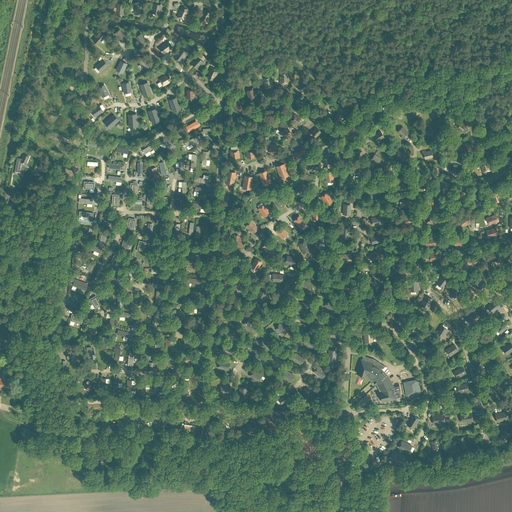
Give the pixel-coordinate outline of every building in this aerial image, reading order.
[(134,14),(142,13),(139,1),(132,3),(134,14)] [(123,15),(125,3),(117,2),(116,14),(123,15)] [(162,8),(163,4),(159,3),(159,5),(153,3),(152,9),(151,8),(150,13),(159,15),(161,8),(162,8)] [(187,12),(188,9),(182,7),(181,9),(180,9),(177,17),(185,20),(188,12),(187,12)] [(210,16),(211,13),(206,10),(204,13),(203,12),(199,19),(207,24),(211,16),(210,16)] [(227,19),(228,15),(225,14),(224,15),(219,14),(217,24),(225,25),(226,18),(227,19)] [(121,43),(127,38),(120,29),(114,33),(121,43)] [(98,45),(105,37),(100,32),(93,40),(98,45)] [(141,47),(147,43),(141,33),(135,37),(141,47)] [(166,52),(173,47),(168,40),(161,46),(162,46),(159,48),(163,54),(166,52)] [(177,58),(184,62),(190,51),(183,47),(177,58)] [(146,69),(151,64),(143,56),(138,61),(146,69)] [(198,57),(193,62),(192,61),(189,64),(191,66),(192,65),(196,68),(201,64),(202,65),(204,63),(198,57)] [(103,59),(95,66),(101,72),(108,65),(103,59)] [(215,78),(219,70),(211,66),(207,75),(208,75),(207,78),(213,81),(214,78),(215,78)] [(172,80),(168,74),(166,76),(165,75),(159,79),(163,86),(170,82),(169,82),(172,80)] [(270,80),(270,76),(264,77),(265,84),(264,84),(265,88),(273,87),(271,80),(270,80)] [(122,81),(124,93),(131,92),(129,80),(122,81)] [(307,88),(310,85),(306,81),(301,85),(300,84),(297,88),(303,93),(307,88)] [(140,85),(143,93),(144,97),(151,94),(148,82),(140,85)] [(98,87),(102,96),(109,93),(104,84),(98,87)] [(249,99),(255,97),(253,91),(255,91),(254,88),(252,88),(252,90),(247,91),(249,99)] [(185,99),(194,98),(194,92),(196,92),(195,89),(193,89),(193,90),(186,90),(186,95),(185,95),(185,99)] [(181,109),(178,102),(176,97),(169,100),(173,112),(181,109)] [(320,103),(319,97),(312,98),(312,97),(308,98),(309,105),(316,104),(315,103),(320,103)] [(237,112),(243,109),(240,104),(241,103),(239,100),(237,101),(238,102),(233,105),(237,112)] [(90,110),(95,116),(104,111),(99,104),(90,110)] [(160,120),(157,113),(156,108),(148,111),(152,123),(160,120)] [(341,118),(343,116),(338,112),(335,117),(334,116),(331,120),(337,124),(341,119),(341,118)] [(203,121),(215,118),(214,113),(202,115),(203,121)] [(110,128),(115,123),(119,120),(114,114),(104,122),(110,128)] [(137,126),(137,119),(136,114),(128,114),(129,127),(137,126)] [(300,126),(303,121),(298,118),(298,117),(295,114),(290,121),(296,124),(297,124),(300,126)] [(189,132),(200,126),(197,120),(186,127),(189,132)] [(465,133),(468,129),(463,125),(463,124),(459,122),(455,128),(461,132),(461,131),(465,133)] [(347,135),(356,130),(352,124),(343,129),(347,135)] [(495,131),(490,125),(485,128),(484,127),(482,128),(483,130),(484,130),(487,134),(491,131),(492,133),(495,131)] [(286,138),(292,134),(287,127),(281,132),(286,138)] [(322,133),(317,127),(312,131),(311,130),(309,132),(311,134),(312,133),(315,137),(319,134),(320,135),(322,133)] [(403,139),(405,137),(404,136),(408,132),(402,127),(398,132),(402,135),(401,137),(403,139)] [(435,133),(431,128),(426,132),(425,131),(423,133),(425,135),(426,134),(429,138),(435,133)] [(384,137),(381,131),(376,134),(375,133),(372,135),(373,137),(375,136),(377,141),(384,137)] [(196,135),(184,142),(187,146),(198,139),(196,135)] [(164,138),(161,142),(174,149),(176,145),(164,138)] [(322,150),(331,145),(328,139),(319,143),(322,150)] [(462,150),(462,148),(461,148),(462,142),(455,141),(454,147),(459,148),(459,150),(462,150)] [(153,142),(142,149),(145,153),(156,146),(153,142)] [(275,153),(277,145),(269,144),(268,152),(275,153)] [(301,144),(294,154),(300,158),(307,148),(301,144)] [(493,153),(490,145),(485,147),(484,146),(481,147),(482,149),(483,149),(485,154),(490,152),(491,154),(493,153)] [(247,158),(255,157),(254,149),(246,150),(247,158)] [(231,158),(239,157),(238,150),(230,151),(231,158)] [(425,152),(425,150),(422,151),(423,154),(424,153),(425,159),(433,157),(431,151),(425,152)] [(405,157),(405,151),(397,151),(397,158),(403,158),(403,159),(406,159),(406,157),(405,157)] [(345,164),(354,159),(350,153),(341,158),(345,164)] [(26,164),(30,156),(24,154),(22,159),(17,158),(14,170),(19,171),(21,162),(26,164)] [(381,159),(375,154),(372,159),(371,158),(369,160),(372,162),(373,161),(377,164),(381,159)] [(461,165),(463,159),(452,155),(450,162),(461,165)] [(312,171),(317,162),(311,159),(306,168),(312,171)] [(163,161),(158,162),(162,175),(166,174),(163,161)] [(482,172),(489,170),(488,164),(487,164),(486,161),(480,162),(482,168),(481,168),(482,172)] [(276,166),(280,178),(289,175),(284,163),(276,166)] [(259,173),(263,185),(271,182),(266,170),(259,173)] [(228,171),(226,183),(234,185),(236,172),(228,171)] [(332,181),(334,181),(332,171),(325,172),(327,182),(328,182),(332,181)] [(245,176),(243,188),(251,189),(253,177),(245,176)] [(427,189),(430,179),(423,177),(420,187),(427,189)] [(445,192),(448,183),(441,180),(438,190),(445,192)] [(299,196),(306,188),(300,184),(294,191),(299,196)] [(374,194),(384,190),(381,184),(372,188),(374,194)] [(461,202),(465,193),(459,190),(455,199),(461,202)] [(498,195),(497,191),(491,193),(493,199),(492,199),(494,204),(502,201),(499,195),(498,195)] [(327,205),(332,201),(327,193),(321,197),(327,205)] [(278,209),(284,206),(279,197),(273,200),(278,209)] [(404,207),(414,205),(412,198),(402,200),(404,207)] [(432,212),(439,210),(435,200),(428,203),(432,212)] [(264,217),(270,213),(264,205),(259,209),(264,217)] [(79,215),(79,218),(84,218),(84,216),(92,217),(93,212),(79,210),(79,215)] [(489,225),(499,221),(496,214),(487,218),(489,225)] [(402,226),(412,223),(410,215),(400,218),(402,226)] [(301,228),(306,223),(299,216),(294,221),(301,228)] [(462,227),(471,222),(467,216),(459,221),(462,227)] [(373,225),(382,223),(381,217),(372,218),(373,225)] [(435,229),(439,223),(431,217),(427,223),(435,229)] [(253,233),(258,228),(251,221),(246,226),(253,233)] [(282,238),(288,234),(281,226),(276,231),(282,238)] [(488,237),(498,235),(496,228),(486,230),(488,237)] [(326,243),(328,234),(321,232),(319,242),(326,243)] [(372,244),(383,240),(381,233),(370,236),(372,244)] [(401,244),(411,241),(409,233),(398,236),(401,244)] [(240,247),(245,242),(237,235),(233,241),(240,247)] [(426,246),(436,245),(435,238),(425,239),(426,246)] [(465,246),(466,239),(456,238),(455,245),(465,246)] [(303,253),(309,250),(305,241),(299,244),(303,253)] [(270,254),(275,249),(268,242),(263,247),(270,254)] [(103,249),(92,245),(90,248),(99,252),(99,253),(101,254),(102,253),(102,252),(102,251),(103,249)] [(224,257),(231,255),(227,246),(221,248),(224,257)] [(373,260),(382,255),(379,249),(370,253),(373,260)] [(493,259),(494,260),(499,261),(500,262),(503,251),(497,249),(493,259)] [(430,261),(440,259),(439,252),(430,254),(430,261)] [(400,263),(409,261),(408,254),(399,256),(400,263)] [(113,257),(111,261),(112,261),(111,263),(116,266),(120,259),(114,256),(114,258),(113,257)] [(295,266),(297,259),(287,256),(285,262),(295,266)] [(257,270),(262,262),(256,258),(251,267),(257,270)] [(88,264),(86,268),(91,270),(92,269),(94,265),(95,264),(90,261),(88,264)] [(319,275),(323,266),(316,263),(313,273),(319,275)] [(174,267),(170,268),(170,270),(167,270),(167,282),(171,281),(171,278),(175,278),(175,272),(174,267)] [(282,282),(283,275),(273,274),(272,281),(282,282)] [(482,279),(477,274),(470,281),(474,286),(482,279)] [(114,283),(118,282),(120,281),(119,275),(110,278),(111,283),(114,283)] [(443,275),(437,283),(437,284),(441,287),(442,287),(449,279),(443,275)] [(373,288),(378,283),(372,276),(366,280),(373,288)] [(73,284),(86,289),(88,284),(75,279),(73,284)] [(236,290),(243,289),(242,279),(235,280),(236,290)] [(308,291),(312,286),(305,279),(300,285),(308,291)] [(391,293),(398,292),(395,282),(389,284),(391,293)] [(452,285),(450,295),(452,296),(457,296),(458,297),(459,286),(452,285)] [(262,302),(266,293),(260,290),(256,300),(262,302)] [(369,307),(376,300),(371,295),(364,302),(369,307)] [(425,295),(421,304),(422,305),(426,307),(428,308),(432,299),(425,295)] [(99,302),(97,298),(97,299),(96,297),(91,300),(94,307),(100,304),(99,302)] [(332,312),(337,307),(329,300),(324,305),(332,312)] [(495,300),(486,307),(491,313),(500,306),(495,300)] [(387,313),(391,304),(384,301),(381,310),(387,313)] [(394,317),(401,322),(408,312),(400,307),(394,317)] [(465,319),(470,325),(479,317),(474,312),(465,319)] [(71,320),(74,321),(82,323),(83,316),(72,313),(70,320),(71,320)] [(250,331),(256,327),(249,319),(244,324),(250,331)] [(413,333),(420,326),(415,321),(408,328),(413,333)] [(500,333),(507,326),(502,321),(495,328),(500,333)] [(285,334),(288,328),(279,323),(276,329),(285,334)] [(435,334),(442,338),(448,329),(441,325),(435,334)] [(364,341),(373,341),(372,331),(373,331),(373,327),(366,328),(367,331),(364,331),(364,341)] [(236,339),(240,333),(232,328),(228,334),(236,339)] [(428,333),(418,339),(422,346),(432,340),(428,333)] [(479,346),(484,337),(478,334),(473,343),(479,346)] [(312,349),(316,344),(309,337),(304,342),(312,349)] [(268,349),(272,343),(263,338),(260,344),(268,349)] [(13,345),(14,341),(11,341),(11,339),(4,339),(4,347),(11,348),(11,345),(13,345)] [(506,354),(511,350),(511,345),(510,343),(502,349),(506,354)] [(230,355),(233,348),(224,344),(221,351),(230,355)] [(450,356),(458,350),(454,344),(446,350),(450,356)] [(68,361),(69,361),(75,360),(76,359),(74,350),(67,352),(68,361)] [(262,364),(265,358),(256,353),(253,359),(262,364)] [(301,364),(304,358),(296,353),(292,359),(301,364)] [(428,365),(434,363),(431,353),(424,356),(428,365)] [(485,366),(491,358),(486,354),(480,362),(485,366)] [(384,366),(374,359),(363,355),(362,360),(361,360),(357,372),(367,375),(373,379),(374,381),(376,384),(376,383),(378,385),(381,391),(383,402),(396,399),(396,398),(400,397),(399,392),(400,392),(399,386),(393,387),(389,377),(382,370),(385,366),(384,366)] [(228,370),(230,363),(220,361),(219,368),(228,370)] [(322,378),(326,372),(318,366),(314,372),(322,378)] [(457,377),(466,373),(463,367),(454,371),(457,377)] [(259,381),(262,375),(254,370),(250,376),(259,381)] [(291,381),(294,375),(285,370),(282,377),(291,381)] [(9,389),(10,378),(0,377),(0,386),(4,387),(3,389),(9,389)] [(90,377),(84,384),(90,389),(96,382),(90,377)] [(493,381),(490,386),(497,390),(501,381),(495,378),(493,381)] [(406,396),(421,392),(418,379),(417,379),(404,382),(403,382),(406,396)] [(435,392),(442,391),(441,381),(434,382),(435,392)] [(369,383),(349,401),(353,405),(372,387),(369,383)] [(459,393),(468,390),(467,384),(457,386),(459,393)] [(241,398),(248,397),(247,388),(240,388),(241,398)] [(308,400),(311,391),(305,388),(301,398),(308,400)] [(282,404),(290,399),(287,393),(278,398),(282,404)] [(495,413),(497,422),(509,419),(507,410),(495,413)] [(460,413),(461,422),(473,421),(472,411),(460,413)] [(406,424),(414,429),(420,418),(412,413),(406,424)] [(432,414),(433,423),(445,423),(444,414),(432,414)] [(505,442),(511,434),(505,430),(499,438),(505,442)] [(457,439),(460,448),(467,446),(464,437),(457,439)] [(433,451),(440,449),(437,439),(430,441),(433,451)] [(402,441),(399,447),(409,452),(409,451),(411,446),(412,446),(402,441)] [(400,462),(402,457),(402,456),(392,451),(389,458),(399,462),(400,462)]
